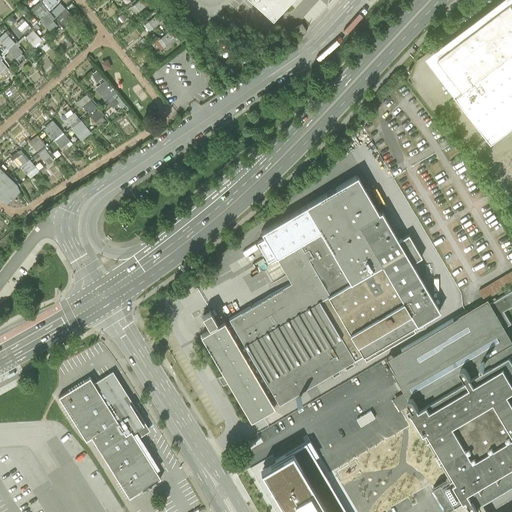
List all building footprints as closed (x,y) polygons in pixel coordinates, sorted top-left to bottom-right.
[(251,0),(261,9),(273,20),(291,0),(251,0)] [(511,0),(501,0),(426,57),(428,59),(491,143),(511,127),(511,0)] [(48,30),(56,22),(38,4),(30,11),(48,30)] [(142,23),(147,29),(156,22),(151,16),(142,23)] [(22,31),(25,26),(19,22),(16,28),(22,31)] [(23,35),(31,46),(40,38),(32,28),(23,35)] [(155,36),(158,46),(173,41),(170,31),(155,36)] [(0,42),(15,59),(23,52),(6,34),(0,38),(0,42)] [(110,108),(120,100),(103,79),(93,87),(110,108)] [(75,102),(93,122),(103,114),(84,93),(75,102)] [(72,111),(63,119),(81,139),(89,131),(72,111)] [(51,119),(41,127),(59,148),(69,140),(51,119)] [(27,139),(33,151),(44,147),(38,134),(27,139)] [(46,165),(54,158),(45,146),(37,153),(46,165)] [(22,151),(12,159),(27,178),(40,168),(37,163),(34,166),(22,151)] [(0,199),(6,205),(19,192),(15,185),(0,170),(0,199)] [(226,377),(251,419),(363,354),(366,358),(414,331),(411,326),(430,315),(439,310),(381,210),(379,212),(357,175),(331,190),(261,231),(264,237),(256,241),(262,251),(268,261),(276,257),(279,261),(284,270),(288,277),(291,282),(217,324),(216,323),(217,322),(210,310),(202,315),(209,327),(211,326),(212,327),(201,334),(226,377)] [(483,300),(511,283),(511,270),(479,290),(483,300)] [(400,409),(409,404),(452,477),(434,487),(446,509),(466,498),(473,508),(474,510),(476,510),(477,511),(484,511),(483,510),(479,504),(511,484),(511,339),(509,335),(505,327),(511,323),(503,310),(511,305),(511,289),(491,302),(488,298),(472,308),(386,358),(400,382),(405,391),(397,395),(398,397),(394,399),(400,409)] [(90,377),(59,397),(86,440),(91,437),(129,497),(160,478),(155,469),(158,466),(139,436),(150,429),(113,371),(93,383),(90,377)] [(370,410),(356,418),(360,426),(375,417),(370,410)] [(346,511),(305,442),(260,468),(285,511),(346,511)]
